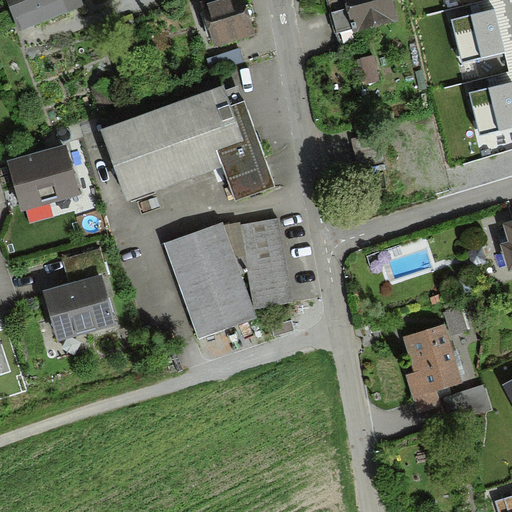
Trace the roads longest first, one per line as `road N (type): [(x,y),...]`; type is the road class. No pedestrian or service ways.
road 1 (residential): [(327,245),(371,511)]
road 2 (residential): [(280,0),(327,245)]
road 3 (residential): [(327,245),(511,188)]
